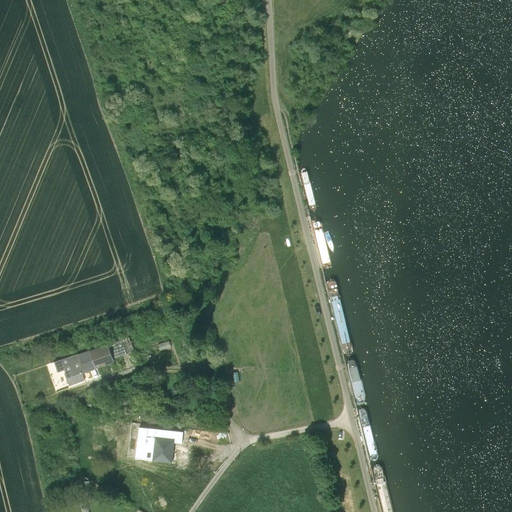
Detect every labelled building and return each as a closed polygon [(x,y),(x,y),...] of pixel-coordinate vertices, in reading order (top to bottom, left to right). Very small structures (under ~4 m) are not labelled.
[(306,167),(304,167),(302,169),(302,172),(309,206),(310,209),(313,211),(315,210),(316,207),(316,204),(309,171),(308,169),(306,167)] [(319,220),(317,220),(315,220),(314,221),(313,223),(313,226),(322,265),(323,267),(325,269),(327,269),(329,269),(330,267),(331,265),(331,262),(321,224),(320,221),(319,220)] [(330,276),(328,276),(327,277),(326,278),(325,280),(326,281),(342,347),(342,348),(343,350),(345,350),(346,351),(348,350),(349,349),(350,348),(351,347),(351,345),(335,280),(335,279),(334,277),(333,276),(331,276),(330,276)] [(123,338),(108,344),(113,359),(129,353),(123,338)] [(108,344),(91,350),(97,367),(114,361),(113,359),(108,344)] [(91,350),(79,354),(85,372),(97,367),(91,350)] [(79,354),(54,362),(57,371),(63,369),(68,385),(84,380),(79,364),(82,364),(79,354)] [(351,358),(348,358),(347,360),(346,364),(355,397),(356,400),(359,401),(362,400),(364,398),(364,395),(355,361),(354,359),(351,358)] [(363,407),(361,407),(359,409),(358,413),(368,456),(369,458),(371,459),(373,460),(375,459),(376,458),(377,456),(377,453),(366,411),(365,408),(363,407)] [(139,428),(138,436),(146,438),(173,440),(174,432),(139,428)] [(144,458),(146,438),(137,437),(135,457),(144,458)] [(173,440),(155,439),(153,460),(171,461),(173,440)] [(378,464),(376,465),(375,466),(374,467),(373,469),(373,470),(383,511),(393,511),(382,468),(382,466),(381,465),(379,465),(378,464)]
